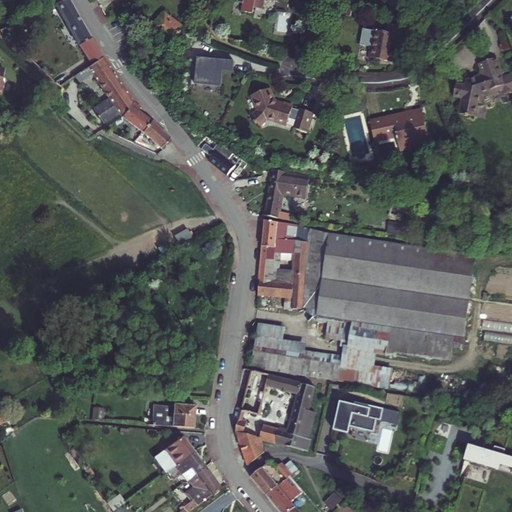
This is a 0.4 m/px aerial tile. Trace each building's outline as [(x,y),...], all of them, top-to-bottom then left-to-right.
[(71,29),(80,45),(92,37),(69,0),(66,0),(57,4),(63,14),(56,18),(64,33),(71,29)] [(245,6),(243,15),(255,17),(256,13),(264,14),(265,4),(275,6),(275,4),(286,6),(287,0),(243,0),(242,6),(245,6)] [(168,15),(156,30),(177,49),(190,34),(168,15)] [(376,51),(374,62),(397,66),(401,49),(405,50),(409,32),(393,29),(392,37),(379,35),(368,33),(365,49),(376,51)] [(92,37),(80,45),(93,67),(104,59),(92,37)] [(198,58),(196,85),(221,87),(223,70),(234,71),(235,61),(198,58)] [(123,118),(124,117),(134,105),(104,59),(93,67),(77,79),(81,85),(94,76),(110,100),(94,110),(104,125),(120,115),(122,119),(123,118)] [(501,82),(502,82),(504,81),(498,64),(496,65),(500,77),(499,77),(501,82)] [(511,80),(503,84),(502,82),(501,82),(499,77),(500,77),(496,65),(479,72),(483,82),(478,84),(479,87),(474,88),(473,87),(468,89),(467,94),(457,93),(456,106),(464,107),(462,123),(466,124),(466,125),(471,125),(471,124),(478,125),(480,111),(485,111),(486,103),(501,97),(503,101),(506,100),(511,98),(511,80)] [(258,109),(252,117),(259,124),(266,116),(286,124),(294,105),(284,101),(283,104),(275,101),(269,87),(252,93),(258,109)] [(136,104),(134,105),(124,117),(144,133),(152,123),(147,118),(149,115),(136,104)] [(372,124),(377,145),(398,139),(402,151),(432,142),(421,109),(412,111),(412,112),(372,124)] [(99,129),(104,125),(94,110),(89,114),(99,129)] [(172,141),(152,123),(144,133),(165,150),(166,152),(173,144),(171,142),(172,141)] [(212,159),(210,162),(229,177),(236,167),(229,161),(233,155),(217,146),(214,151),(207,146),(203,151),(205,152),(204,153),(212,159)] [(274,174),(268,219),(293,224),(294,218),(283,216),(285,198),(307,202),(310,180),(274,174)] [(293,227),(267,223),(263,263),(281,264),(297,265),(296,286),(280,285),(281,272),(263,272),(260,298),(287,300),(295,301),(295,312),(306,313),(307,297),(309,268),(313,268),(315,232),(293,227)] [(180,241),(193,237),(190,228),(177,233),(180,241)] [(329,235),(315,232),(313,268),(309,268),(307,297),(306,313),(317,319),(329,236),(329,235)] [(449,254),(329,236),(317,319),(328,321),(381,329),(456,340),(466,342),(477,258),(449,254)] [(281,264),(263,263),(263,272),(281,272),(281,264)] [(295,301),(287,300),(287,312),(295,312),(295,301)] [(381,329),(328,321),(326,336),(350,340),(349,345),(345,345),(343,359),(339,382),(373,387),(376,366),(377,355),(381,329)] [(253,369),(339,382),(343,359),(305,353),(307,345),(283,341),(285,332),(259,328),(253,369)] [(455,351),(456,340),(381,329),(377,355),(389,357),(400,356),(453,364),(455,351)] [(466,342),(456,340),(455,351),(464,353),(466,342)] [(393,369),(376,366),(373,387),(390,390),(393,369)] [(269,376),(267,387),(269,387),(300,395),(291,434),(287,448),(310,454),(313,440),(311,440),(317,415),(312,414),(318,386),(269,376)] [(344,403),(338,432),(353,435),(354,427),(378,432),(380,420),(385,421),(387,408),(358,403),(358,406),(344,403)] [(153,408),(151,427),(194,431),(196,409),(172,408),(172,409),(153,408)] [(105,412),(96,411),(95,422),(104,423),(105,412)] [(244,413),(242,422),(254,425),(256,416),(244,413)] [(239,435),(239,436),(266,443),(278,446),(281,432),(254,425),(242,422),(239,435)] [(281,432),(278,446),(287,448),(291,434),(281,432)] [(473,435),(472,447),(487,449),(486,453),(511,456),(511,440),(509,440),(510,434),(499,432),(498,439),(473,435)] [(247,456),(250,467),(266,453),(266,443),(239,436),(245,450),(248,449),(250,455),(247,456)] [(170,474),(173,472),(198,454),(187,439),(159,460),(170,474)] [(193,468),(198,475),(208,468),(198,454),(173,472),(175,476),(182,471),(184,475),(193,468)] [(255,481),(269,498),(281,488),(287,482),(277,470),(272,464),(255,479),(255,481)] [(277,470),(287,482),(292,478),(294,477),(284,465),(277,470)] [(193,468),(184,475),(190,482),(198,475),(193,468)] [(201,492),(193,498),(200,507),(223,488),(208,468),(198,475),(200,477),(193,482),(201,492)] [(269,498),(281,511),(314,511),(318,509),(292,478),(287,482),(281,488),(269,498)] [(109,501),(114,510),(127,501),(121,493),(109,501)] [(337,496),(328,505),(335,511),(344,503),(337,496)]
